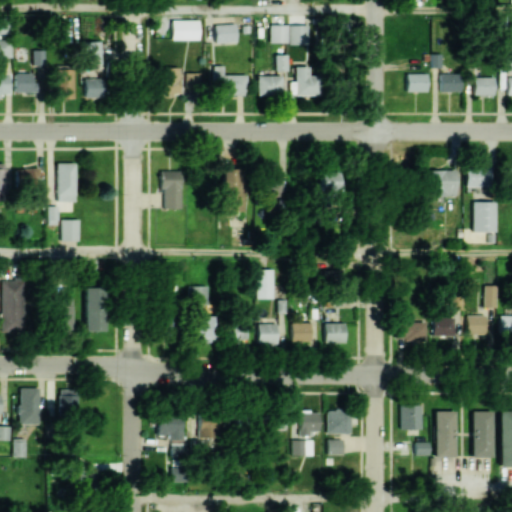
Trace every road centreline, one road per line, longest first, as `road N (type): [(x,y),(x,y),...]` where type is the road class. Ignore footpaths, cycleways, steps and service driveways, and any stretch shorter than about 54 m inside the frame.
road 1 (residential): [(133,511),(132,0)]
road 2 (residential): [(375,511),(374,0)]
road 3 (residential): [(133,130),(511,130)]
road 4 (residential): [(133,373),(511,373)]
road 5 (residential): [(0,363),(134,362)]
road 6 (residential): [(0,130),(133,130)]
